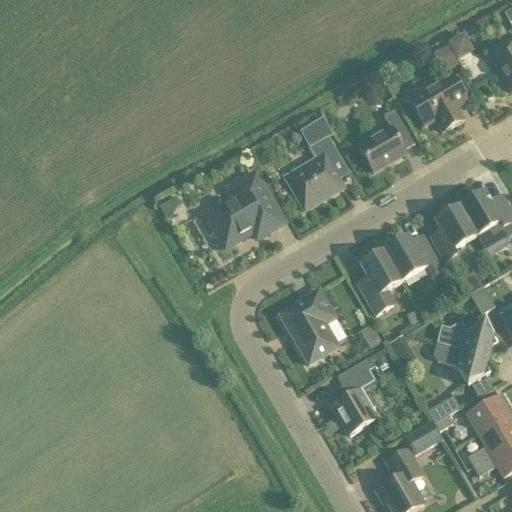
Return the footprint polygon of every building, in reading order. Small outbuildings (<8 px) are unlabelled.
[(456,58),(473,50),(466,33),(449,41),(456,58)] [(511,44),(511,48),(491,61),(511,96),(511,95),(511,42),(511,43),(511,44)] [(447,48),(433,57),(443,75),(457,67),(447,48)] [(443,135),(462,124),(455,111),(466,104),(452,79),(409,104),(423,129),(435,122),(443,135)] [(393,164),(405,157),(398,144),(408,138),(394,114),(383,120),(390,131),(358,150),(371,173),(392,161),(393,164)] [(303,213),(342,191),(328,167),(340,161),(327,139),(308,150),(315,163),(284,181),(303,213)] [(214,229),(224,250),(252,234),(256,241),(271,232),(260,213),(272,206),(255,176),(227,192),(233,202),(217,211),(213,210),(206,214),(204,222),(208,229),(214,229)] [(459,210),(476,240),(499,226),(502,231),(511,224),(511,217),(501,199),(488,206),(483,196),(459,210)] [(476,240),(459,210),(435,224),(440,234),(430,240),(444,265),(455,258),(452,253),(476,240)] [(383,255),(401,285),(423,272),(428,280),(440,273),(424,245),(413,252),(406,241),(383,255)] [(401,285),(383,255),(359,268),(371,289),(361,295),(375,318),(394,307),(386,294),(401,285)] [(469,297),(481,318),(494,310),(482,289),(469,297)] [(278,316),(308,368),(337,350),(321,322),(332,316),(318,293),(278,316)] [(511,317),(509,312),(499,318),(511,339),(511,338),(511,317)] [(442,348),(467,354),(487,360),(490,351),(497,347),(484,324),(466,335),(460,324),(449,331),(441,329),(436,346),(442,347),(442,348)] [(400,340),(388,347),(395,359),(407,352),(400,340)] [(485,369),(487,360),(467,354),(442,348),(436,346),(433,360),(437,365),(456,370),(467,389),(490,376),(485,369)] [(371,426),(364,414),(367,413),(369,412),(371,411),(373,409),(373,407),(374,404),(373,402),(371,399),(369,397),(366,396),(364,395),(362,396),(360,397),(358,394),(376,384),(370,374),(375,371),(369,360),(336,379),(342,389),(339,392),(337,396),(337,400),(338,402),(339,404),(331,408),(349,439),(371,426)] [(478,439),(510,421),(505,414),(510,411),(501,397),(465,418),(478,439)] [(452,400),(425,415),(433,427),(447,419),(459,412),(452,400)] [(447,419),(433,427),(438,435),(452,427),(447,419)] [(472,471),(511,447),(511,425),(510,421),(478,439),(485,451),(467,461),(472,471)] [(431,424),(404,440),(415,458),(441,443),(431,424)] [(511,447),(472,471),(478,481),(496,470),(503,482),(511,477),(511,447)] [(378,492),(389,511),(415,511),(423,508),(410,486),(421,479),(406,453),(385,465),(395,482),(378,492)]
